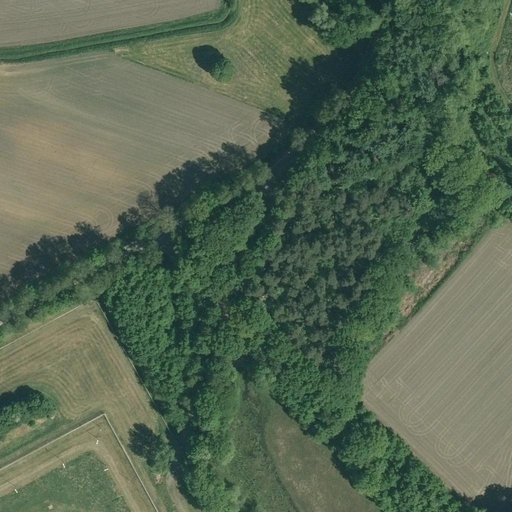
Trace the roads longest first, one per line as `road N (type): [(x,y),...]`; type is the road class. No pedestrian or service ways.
road 1 (unclassified): [(150,232),(442,511)]
road 2 (unclassified): [(385,0),(356,66),(314,123),(264,170),(150,232)]
road 3 (unclassified): [(150,232),(0,314)]
